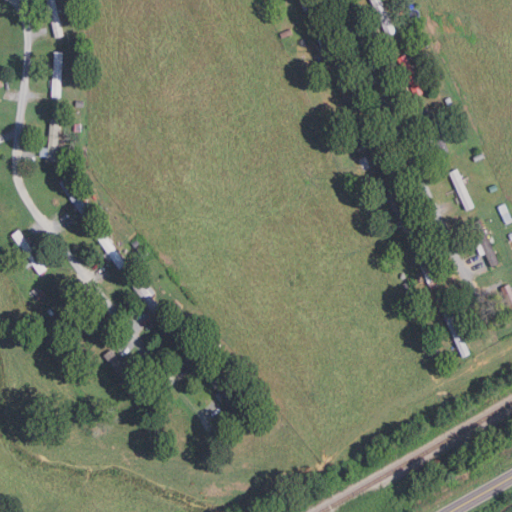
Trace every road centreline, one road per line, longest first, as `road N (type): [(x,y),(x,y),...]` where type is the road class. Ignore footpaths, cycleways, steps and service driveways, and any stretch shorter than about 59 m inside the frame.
road 1 (residential): [(202,413),(39,216),(20,181),(30,37),(12,0)]
road 2 (residential): [(479,304),(341,0)]
